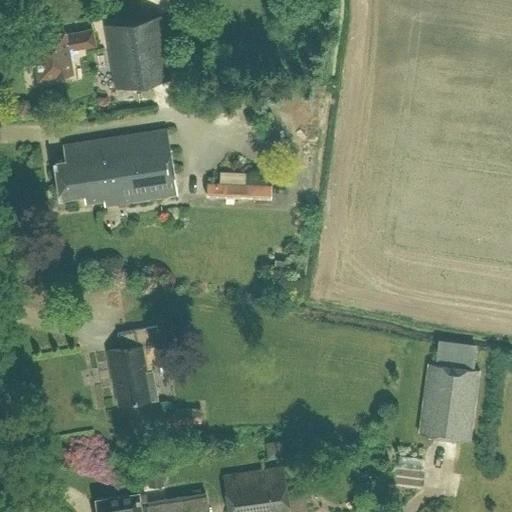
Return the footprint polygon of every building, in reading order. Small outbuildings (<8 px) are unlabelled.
[(116,89),(172,79),(161,14),(104,25),(116,89)] [(39,76),(71,71),(68,49),(95,45),(92,29),(66,33),(65,31),(28,37),(31,55),(36,54),(39,76)] [(105,206),(177,195),(167,128),(62,145),(64,159),(54,160),(59,197),(84,193),(85,203),(104,200),(105,206)] [(219,182),(246,183),(246,172),(219,171),(219,182)] [(270,199),(271,184),(246,183),(219,182),(206,182),(205,196),(270,199)] [(275,259),(274,267),(286,268),(287,260),(275,259)] [(158,398),(153,370),(146,371),(141,345),(160,342),(157,326),(118,333),(120,348),(109,350),(119,405),(158,398)] [(481,370),(474,369),(428,363),(418,433),(471,440),(481,370)] [(172,411),(173,425),(202,423),(200,409),(172,411)] [(228,511),(290,511),(283,465),(222,474),(228,511)] [(146,469),(149,488),(164,485),(162,466),(146,469)] [(208,511),(206,495),(141,505),(139,492),(96,498),(97,511),(208,511)]
